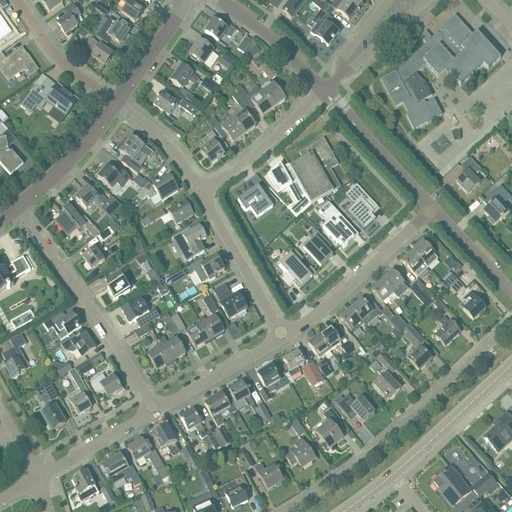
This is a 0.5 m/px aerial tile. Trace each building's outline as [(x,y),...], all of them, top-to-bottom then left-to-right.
[(45,0),(42,3),(49,14),(58,8),(62,5),(59,0),(45,0)] [(130,3),(132,0),(118,0),(127,6),(122,14),(135,24),(143,12),(130,3)] [(272,0),(269,5),(275,9),(281,1),(281,0),(272,0)] [(290,0),(282,11),(292,19),(307,0),(290,0)] [(323,0),(314,0),(312,4),(321,10),(326,15),(328,17),(334,10),(330,7),(331,6),(329,5),(323,0)] [(331,6),(330,7),(334,10),(341,15),(348,21),(357,10),(359,11),(345,0),(335,0),(336,0),(331,6)] [(345,0),(359,11),(358,9),(365,0),(345,0)] [(94,8),(106,16),(109,11),(98,3),(94,8)] [(68,17),(57,24),(65,36),(65,35),(67,38),(72,35),(70,32),(77,28),(73,22),(80,18),(75,10),(72,5),(63,11),(67,16),(67,15),(68,17)] [(326,15),(321,10),(312,22),(316,25),(310,33),(315,37),(313,40),(319,44),(321,42),(328,47),(338,34),(327,25),(332,19),(326,15)] [(0,13),(0,39),(12,31),(0,13)] [(426,45),(396,73),(395,72),(380,80),(381,81),(381,80),(395,107),(395,108),(403,104),(408,114),(406,115),(414,131),(414,130),(414,129),(441,115),(441,116),(442,116),(434,101),(426,105),(424,100),(432,96),(424,82),(424,83),(415,73),(425,64),(427,66),(425,67),(437,79),(445,71),(460,87),(483,65),(488,71),(488,70),(499,59),(499,60),(500,60),(476,34),(473,37),(455,17),(442,28),(442,29),(431,39),(426,32),(420,38),(426,45)] [(106,25),(97,38),(107,45),(111,39),(120,45),(129,33),(121,27),(117,24),(116,25),(110,20),(106,25)] [(205,32),(218,42),(223,35),(230,38),(236,30),(228,24),(225,29),(213,20),(213,21),(214,21),(206,33),(205,32)] [(246,37),(237,49),(244,54),(253,42),(246,37)] [(97,62),(98,63),(99,62),(104,66),(113,55),(104,49),(91,39),(85,47),(91,52),(92,50),(95,52),(92,57),(97,61),(97,62)] [(189,55),(203,65),(213,51),(199,41),(189,55)] [(226,48),(218,42),(215,46),(224,51),(226,48)] [(255,46),(249,50),(253,56),(259,51),(255,46)] [(0,69),(8,82),(24,71),(28,77),(38,70),(37,69),(36,70),(27,57),(29,56),(28,56),(27,56),(22,49),(6,61),(1,54),(0,54),(0,69)] [(237,62),(227,55),(222,60),(233,68),(237,62)] [(261,69),(269,81),(277,75),(268,63),(261,69)] [(171,81),(171,82),(182,90),(188,81),(195,85),(198,80),(192,76),(193,75),(181,67),(175,76),(173,74),(170,79),(171,81)] [(216,76),(212,81),(219,86),(222,81),(216,76)] [(52,115),(61,122),(53,132),(77,102),(57,86),(56,88),(46,80),(47,79),(38,90),(35,87),(36,86),(20,106),(25,111),(27,108),(31,110),(36,104),(41,108),(46,100),(56,108),(53,112),(54,113),(52,115)] [(201,86),(214,95),(219,88),(206,79),(201,86)] [(257,87),(274,109),(285,101),(273,85),(262,93),(257,87)] [(233,89),(237,94),(250,111),(255,107),(263,117),(274,109),(257,87),(246,95),(240,87),(239,88),(238,86),(233,89)] [(153,106),(169,117),(177,105),(162,94),(153,106)] [(232,121),(244,136),(255,128),(246,116),(251,112),(250,111),(237,94),(232,98),(238,105),(227,113),(232,121)] [(178,106),(194,118),(199,112),(183,100),(178,106)] [(214,118),(208,122),(221,139),(226,135),(233,144),(244,136),(232,121),(221,128),(214,118)] [(210,164),(211,165),(223,156),(221,153),(228,148),(219,137),(217,139),(212,133),(202,141),(207,147),(201,152),(206,159),(207,159),(210,163),(210,164)] [(0,164),(10,175),(22,164),(12,154),(9,154),(9,153),(6,153),(6,148),(7,148),(6,137),(0,138),(0,164)] [(125,143),(119,151),(120,152),(125,157),(121,163),(137,175),(142,169),(140,168),(133,162),(140,152),(149,159),(153,153),(144,146),(143,147),(130,138),(126,144),(125,143)] [(307,197),(306,198),(307,198),(312,204),(340,188),(330,170),(338,165),(323,139),(299,153),(303,160),(289,167),(307,197)] [(460,167),(466,174),(456,183),(467,195),(479,184),(473,178),(481,170),(470,159),(460,167)] [(280,166),(268,177),(277,194),(288,188),(296,203),(287,208),(296,218),(311,205),(307,198),(306,198),(288,166),(282,169),(280,166)] [(97,178),(112,191),(116,186),(120,189),(124,184),(125,185),(130,180),(118,170),(114,174),(107,167),(97,178)] [(132,183),(141,190),(147,183),(138,176),(132,183)] [(132,203),(137,207),(147,197),(149,200),(156,193),(161,202),(178,192),(169,178),(152,188),(148,184),(132,203)] [(357,185),(345,196),(355,206),(348,213),(364,231),(375,220),(372,217),(371,215),(374,213),(373,212),(377,208),(378,208),(357,185)] [(509,214),(502,206),(511,198),(500,186),(483,203),(488,208),(489,209),(484,214),(495,225),(500,220),(501,222),(509,214)] [(246,214),(250,211),(257,220),(273,209),(272,208),(278,203),(264,187),(259,190),(258,188),(238,203),(246,214)] [(76,200),(80,205),(86,211),(94,203),(101,210),(109,203),(100,194),(96,197),(87,189),(76,200)] [(111,208),(118,215),(124,209),(117,202),(111,208)] [(168,213),(176,226),(193,217),(185,203),(168,213)] [(329,204),(319,213),(330,224),(333,227),(326,233),(337,245),(338,243),(344,249),(354,239),(344,229),(349,225),(329,204)] [(132,206),(126,212),(130,215),(135,209),(132,206)] [(69,237),(68,236),(76,229),(77,230),(79,232),(84,227),(94,239),(99,234),(86,219),(81,222),(68,207),(62,212),(65,215),(55,224),(55,225),(56,224),(68,238),(69,237)] [(137,222),(138,225),(141,223),(144,228),(165,216),(162,210),(141,221),(141,220),(137,222)] [(97,238),(102,244),(121,230),(115,222),(97,238)] [(189,229),(171,239),(172,239),(174,238),(188,262),(195,258),(204,253),(199,243),(206,240),(199,228),(191,232),(189,229)] [(315,240),(304,250),(309,256),(307,258),(312,264),(314,262),(320,268),(329,259),(323,253),(326,251),(322,246),(326,242),(317,232),(312,236),(315,240)] [(423,244),(412,253),(423,265),(427,269),(437,259),(427,248),(426,247),(423,244)] [(99,255),(103,252),(99,246),(82,258),(91,271),(104,262),(99,255)] [(295,251),(279,266),(287,275),(289,273),(291,272),(297,279),(296,281),(294,283),(299,289),(311,278),(316,274),(310,268),(306,272),(299,264),(303,260),(295,251)] [(144,253),(135,258),(138,264),(147,258),(144,253)] [(423,265),(412,253),(402,263),(406,266),(405,267),(406,268),(407,267),(417,278),(427,269),(423,265)] [(450,257),(444,263),(451,270),(452,268),(454,271),(459,267),(457,264),(450,257)] [(0,290),(7,287),(9,289),(11,288),(9,286),(13,284),(14,286),(15,285),(13,281),(31,271),(23,258),(11,264),(15,272),(9,276),(1,261),(0,261),(0,290)] [(194,272),(201,284),(208,281),(209,283),(215,279),(214,277),(224,271),(216,258),(205,265),(202,260),(182,272),(185,278),(194,272)] [(129,292),(123,281),(125,279),(120,271),(105,280),(109,287),(107,289),(109,293),(109,294),(110,293),(114,301),(129,292)] [(392,273),(382,282),(397,299),(392,293),(402,284),(396,277),(397,277),(396,276),(395,276),(392,273)] [(452,275),(442,284),(447,290),(457,280),(452,275)] [(162,281),(154,285),(158,293),(166,288),(162,281)] [(418,281),(413,285),(431,304),(436,300),(418,281)] [(458,281),(449,289),(455,295),(463,287),(458,281)] [(397,299),(382,282),(372,292),(375,295),(374,296),(375,297),(376,296),(382,303),(388,298),(393,303),(397,299)] [(220,306),(229,321),(246,311),(246,310),(245,311),(237,297),(238,296),(237,296),(232,298),(225,285),(213,292),(221,305),(220,306)] [(431,304),(413,285),(409,289),(427,309),(431,304)] [(469,306),(463,311),(473,322),(485,310),(470,294),(464,300),(469,306)] [(202,301),(210,315),(217,312),(209,297),(202,301)] [(131,306),(122,311),(130,325),(135,322),(139,330),(143,328),(149,325),(159,318),(155,310),(149,314),(141,300),(133,304),(131,306)] [(383,315),(381,312),(371,301),(366,305),(365,304),(364,305),(361,301),(350,311),(363,325),(363,324),(366,328),(378,317),(380,318),(383,315)] [(433,306),(442,315),(446,310),(438,301),(433,306)] [(383,315),(402,335),(409,328),(397,315),(394,318),(385,308),(381,312),(383,315)] [(31,311),(11,322),(16,331),(36,320),(31,311)] [(353,334),(363,325),(350,311),(340,320),(343,323),(343,324),(344,325),(344,324),(353,334)] [(62,313),(43,325),(48,332),(52,329),(61,341),(68,336),(76,330),(77,331),(81,328),(72,315),(66,319),(62,313)] [(177,316),(170,319),(179,333),(185,330),(177,316)] [(203,318),(197,321),(208,340),(213,337),(213,338),(215,337),(217,339),(223,335),(223,334),(218,325),(214,318),(206,322),(203,318)] [(443,329),(434,338),(444,348),(446,347),(446,346),(450,342),(451,343),(459,334),(444,318),(438,324),(443,329)] [(179,333),(170,319),(164,323),(172,337),(179,333)] [(208,340),(197,321),(193,324),(193,326),(194,329),(186,334),(195,350),(196,349),(195,349),(204,344),(204,343),(208,340)] [(139,330),(134,333),(138,339),(152,331),(149,325),(139,330)] [(409,328),(402,335),(413,347),(410,350),(415,355),(409,361),(419,372),(431,361),(418,347),(423,343),(409,328)] [(330,329),(319,337),(330,352),(341,344),(330,329)] [(76,351),(81,359),(95,349),(95,348),(94,348),(86,336),(86,335),(80,339),(79,339),(78,340),(75,337),(60,346),(65,352),(68,350),(70,353),(72,354),(76,351)] [(2,355),(5,361),(2,363),(3,363),(13,380),(12,380),(13,381),(19,377),(18,376),(30,369),(23,356),(23,357),(19,349),(26,345),(21,336),(10,342),(13,349),(2,355)] [(330,352),(319,337),(308,345),(319,360),(330,352)] [(380,343),(386,349),(393,343),(387,337),(380,343)] [(158,341),(160,345),(170,362),(174,359),(175,360),(184,355),(184,356),(185,356),(176,340),(168,345),(164,338),(158,341)] [(348,342),(355,352),(361,348),(353,338),(348,342)] [(341,348),(347,357),(354,352),(347,343),(341,348)] [(170,362),(160,345),(154,348),(157,352),(149,356),(148,356),(157,372),(157,371),(166,366),(165,365),(170,362)] [(288,373),(291,378),(300,372),(298,368),(304,364),(302,361),(297,352),(283,360),(290,372),(288,373)] [(380,362),(391,375),(396,370),(382,354),(375,360),(378,364),(380,362)] [(75,369),(78,375),(103,361),(100,355),(75,369)] [(330,370),(323,361),(316,366),(323,375),(330,370)] [(56,371),(60,378),(71,371),(67,364),(56,371)] [(302,371),(312,389),(323,383),(312,365),(302,371)] [(258,375),(257,375),(265,389),(259,393),(264,402),(265,404),(272,399),(270,395),(276,391),(273,386),(280,382),(276,375),(271,367),(270,367),(269,366),(263,369),(264,371),(258,375)] [(69,373),(77,386),(82,383),(75,370),(69,373)] [(97,380),(93,383),(92,384),(92,387),(95,393),(97,394),(100,394),(104,392),(108,399),(121,391),(119,388),(120,387),(119,386),(118,386),(113,378),(106,382),(102,375),(96,379),(97,380)] [(385,398),(384,398),(386,400),(387,400),(388,401),(400,390),(387,377),(375,388),(385,398)] [(43,388),(51,402),(58,398),(50,384),(43,388)] [(242,384),(228,391),(231,396),(232,397),(229,399),(233,407),(236,405),(242,402),(246,409),(247,408),(254,405),(247,392),(242,384)] [(76,400),(70,404),(73,408),(78,416),(90,409),(91,409),(86,400),(80,391),(73,395),(76,400)] [(230,415),(236,412),(229,399),(225,401),(222,395),(204,405),(218,428),(224,425),(219,415),(227,410),(230,415)] [(350,421),(351,421),(348,418),(354,413),(363,423),(374,414),(362,400),(356,405),(348,396),(345,399),(343,396),(336,402),(338,405),(337,406),(350,421)] [(41,415),(51,432),(65,424),(60,415),(53,403),(46,407),(48,411),(41,415)] [(256,410),(264,424),(271,420),(263,406),(256,410)] [(206,437),(214,451),(220,448),(211,431),(206,434),(193,411),(192,412),(181,419),(188,432),(194,428),(201,440),(206,437)] [(342,439),(335,429),(340,425),(329,411),(323,415),(329,423),(316,434),(329,450),(342,439)] [(277,415),(272,418),(276,426),(282,423),(277,415)] [(499,424),(484,439),(486,441),(485,442),(487,444),(488,443),(498,454),(498,453),(496,451),(503,444),(509,438),(511,441),(511,440),(511,421),(506,415),(497,422),(499,424)] [(290,425),(298,438),(305,433),(294,417),(288,422),(290,425)] [(180,453),(174,442),(175,442),(166,427),(153,435),(161,449),(167,446),(173,457),(180,453)] [(214,435),(223,449),(231,445),(223,430),(214,435)] [(297,462),(302,470),(315,461),(301,440),(294,445),(298,451),(292,455),(291,453),(290,454),(291,454),(285,457),(291,466),(297,462)] [(142,441),(128,449),(136,463),(144,458),(146,462),(149,460),(162,481),(164,480),(169,477),(155,451),(150,455),(142,441)] [(182,451),(194,473),(200,470),(188,448),(182,451)] [(239,458),(246,471),(253,467),(246,454),(245,454),(242,450),(236,454),(239,458)] [(113,458),(114,460),(102,467),(113,485),(125,478),(127,481),(133,478),(132,477),(136,475),(132,468),(128,470),(119,454),(113,458)] [(472,457),(468,461),(471,466),(476,462),(472,457)] [(254,469),(267,492),(283,482),(274,468),(265,473),(261,465),(254,469)] [(446,500),(452,508),(470,493),(450,469),(432,483),(438,491),(440,489),(448,499),(446,500)] [(86,473),(72,481),(76,488),(75,488),(76,490),(79,495),(78,496),(78,495),(77,496),(81,503),(98,493),(86,473)] [(236,490),(225,496),(228,501),(232,510),(233,509),(235,511),(241,509),(240,506),(248,502),(242,492),(249,489),(244,480),(242,476),(232,481),(236,490)] [(472,489),(479,498),(487,491),(495,485),(488,476),(472,489)] [(209,495),(213,502),(219,500),(211,483),(205,486),(209,495)] [(101,491),(109,505),(115,501),(107,487),(101,491)] [(209,495),(190,504),(190,505),(193,511),(213,511),(212,508),(210,504),(213,502),(209,495)] [(141,499),(145,511),(151,511),(155,511),(149,496),(141,499)] [(145,511),(142,501),(133,504),(135,510),(135,511),(145,511)] [(491,511),(490,510),(491,508),(486,502),(473,511),(491,511)]
